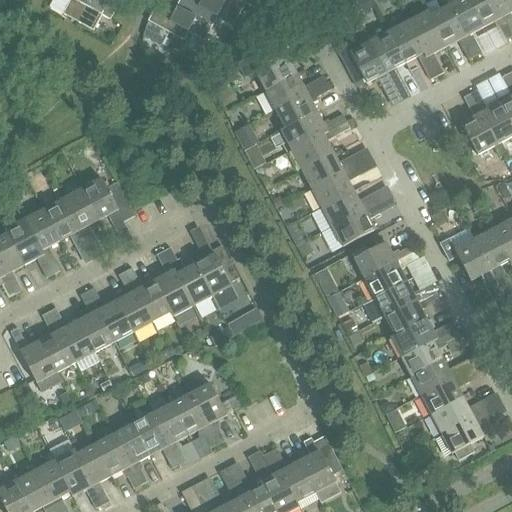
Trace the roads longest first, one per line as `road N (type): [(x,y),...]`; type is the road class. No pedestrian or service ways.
road 1 (residential): [(128,511),(316,410),(211,209)]
road 2 (residential): [(0,320),(211,209)]
road 3 (residential): [(474,327),(370,129)]
road 4 (residential): [(370,129),(511,53)]
road 5 (residential): [(370,129),(307,15)]
